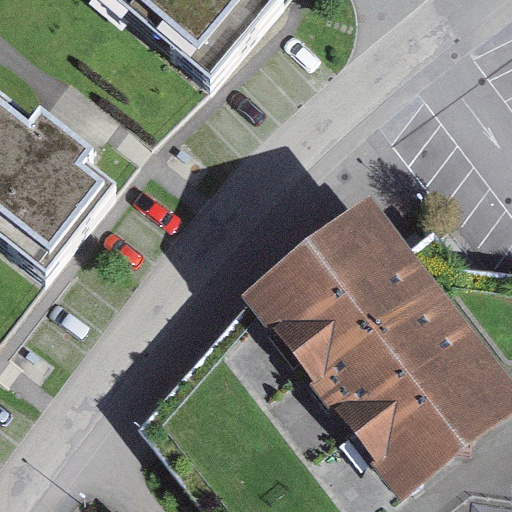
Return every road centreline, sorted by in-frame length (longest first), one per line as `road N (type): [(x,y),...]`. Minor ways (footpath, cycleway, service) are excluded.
road 1 (residential): [(420,36),(223,219),(0,508)]
road 2 (unknown): [(64,418),(145,511)]
